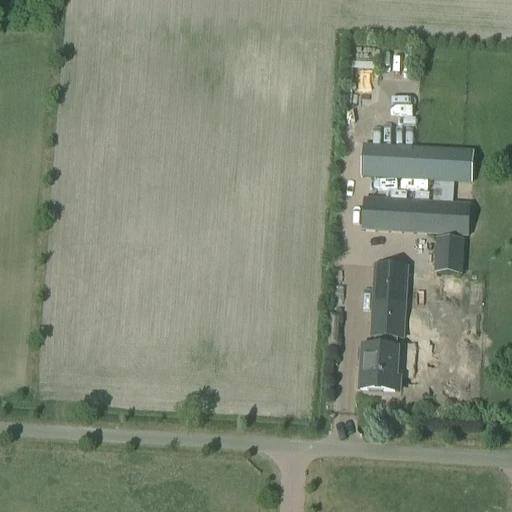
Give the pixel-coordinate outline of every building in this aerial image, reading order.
[(364,148),(362,179),(472,186),(473,155),(364,148)] [(364,202),(362,233),(468,239),(469,208),(364,202)] [(437,242),(436,277),(463,278),(465,243),(437,242)] [(363,348),(360,393),(370,393),(370,394),(384,395),(384,394),(396,395),(396,394),(400,395),(401,380),(397,380),(399,350),(395,349),(395,341),(404,342),(407,269),(374,267),(370,340),(383,340),(383,349),(363,348)] [(332,316),(330,352),(343,353),(345,317),(332,316)]
